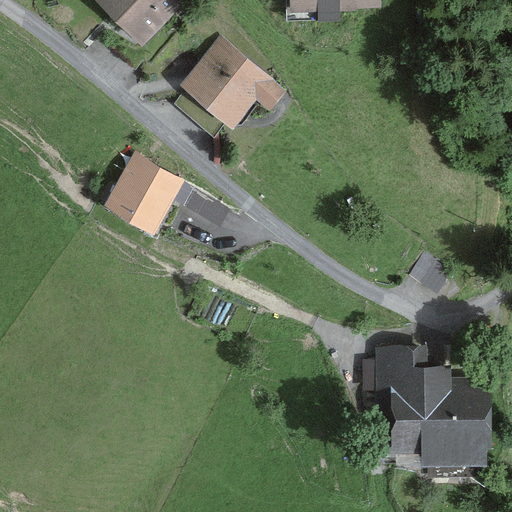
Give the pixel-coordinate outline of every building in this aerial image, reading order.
[(113,0),(145,31),(175,0),(113,0)] [(223,44),(186,87),(226,121),(251,92),(267,106),(279,93),(223,44)] [(136,159),(114,197),(152,220),(175,182),(136,159)] [(412,271),(439,285),(450,263),(423,249),(412,271)] [(442,351),(376,351),(376,410),(414,410),(414,466),(476,466),(476,390),(442,390),(442,351)]
